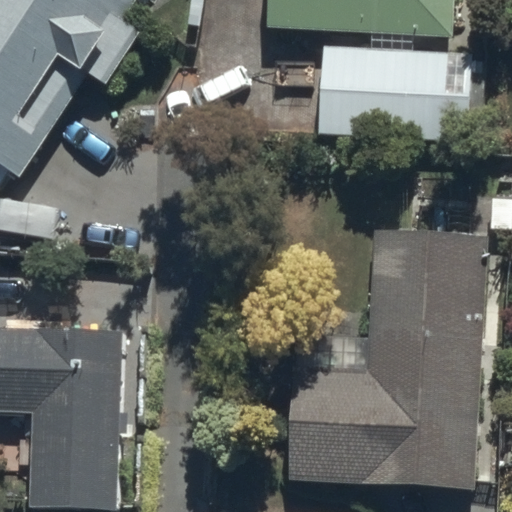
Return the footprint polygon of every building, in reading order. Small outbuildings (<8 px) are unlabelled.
[(0,0),(0,178),(30,197),(96,92),(108,100),(145,42),(128,31),(147,0),(0,0)] [(459,54),(461,0),(275,0),(273,44),(459,54)] [(474,66),(329,60),(324,153),(469,161),(474,66)] [(409,244),(408,252),(379,250),(372,384),(302,380),(296,496),(479,505),(491,255),(483,255),(483,247),(409,244)] [(123,511),(127,352),(0,347),(0,428),(40,429),(37,511),(123,511)]
